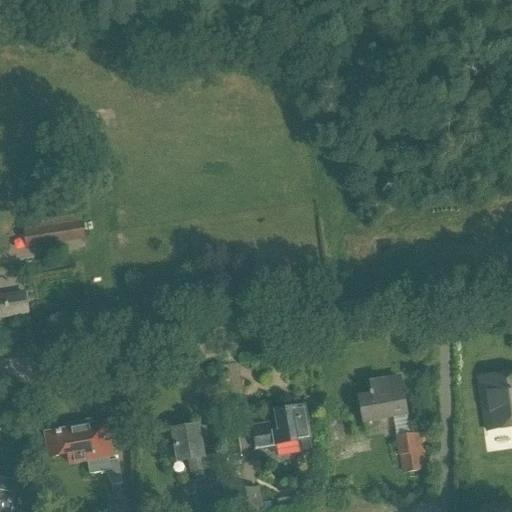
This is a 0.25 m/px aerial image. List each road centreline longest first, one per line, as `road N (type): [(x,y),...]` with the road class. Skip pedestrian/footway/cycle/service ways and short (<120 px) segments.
road 1 (unclassified): [(0,370),(437,299)]
road 2 (unclassified): [(446,511),(445,342),(437,299)]
